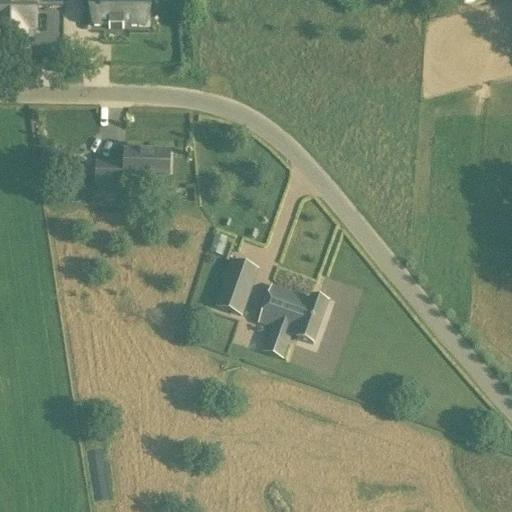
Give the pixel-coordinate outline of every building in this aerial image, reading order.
[(0,0),(0,35),(24,36),(24,30),(35,30),(35,10),(63,10),(63,0),(33,0),(34,2),(24,2),(24,0),(0,0)] [(123,31),(123,28),(136,28),(136,0),(82,0),(83,8),(94,8),(94,28),(109,28),(109,31),(123,31)] [(49,151),(43,165),(52,168),(58,155),(49,151)] [(95,188),(125,188),(125,184),(168,185),(169,154),(124,153),(124,166),(96,165),(95,175),(95,188)] [(256,272),(233,264),(217,309),(240,317),(256,272)] [(312,346),(327,306),(311,300),(310,303),(272,289),(259,324),(275,330),(271,340),(284,345),(288,334),(297,338),(296,340),(312,346)]
